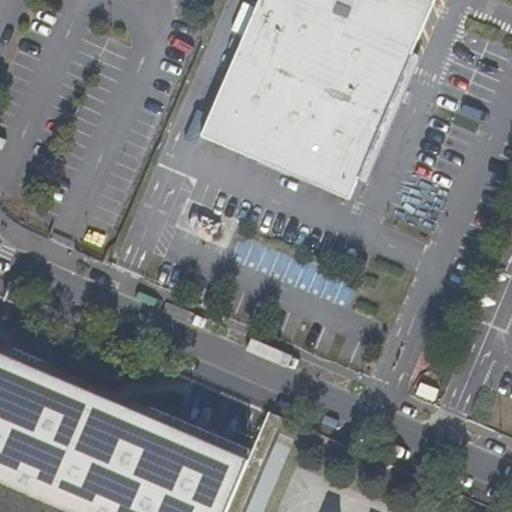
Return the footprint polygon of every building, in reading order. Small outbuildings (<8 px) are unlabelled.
[(439,0),(263,0),(200,140),(215,147),(346,206),(352,193),(357,183),(361,185),(364,179),(360,177),(407,71),(411,72),(414,67),(411,64),(414,55),(439,0)] [(423,59),(414,55),(411,64),(414,67),(411,72),(407,71),(360,177),(364,179),(361,185),(357,183),(352,193),(362,197),(423,59)] [(0,344),(0,511),(223,511),(251,448),(0,344)] [(238,421),(255,428),(260,418),(242,410),(238,421)] [(269,449),(256,444),(236,498),(232,497),(227,511),(259,511),(287,437),(275,433),(269,449)]
